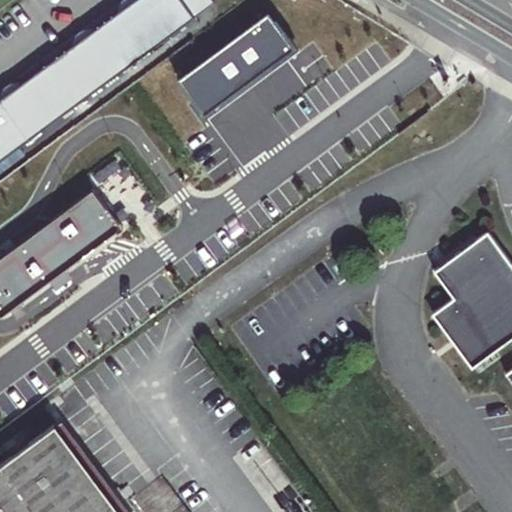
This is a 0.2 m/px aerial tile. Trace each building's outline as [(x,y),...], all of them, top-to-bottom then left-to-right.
[(0,157),(192,16),(180,0),(129,0),(0,95),(0,157)] [(177,74),(203,111),(295,46),(270,10),(177,74)] [(0,255),(0,312),(1,314),(121,225),(93,187),(0,255)] [(432,310),(472,364),(511,334),(511,261),(488,228),(434,267),(454,295),(432,310)] [(0,460),(0,511),(124,511),(71,441),(56,419),(0,460)]
